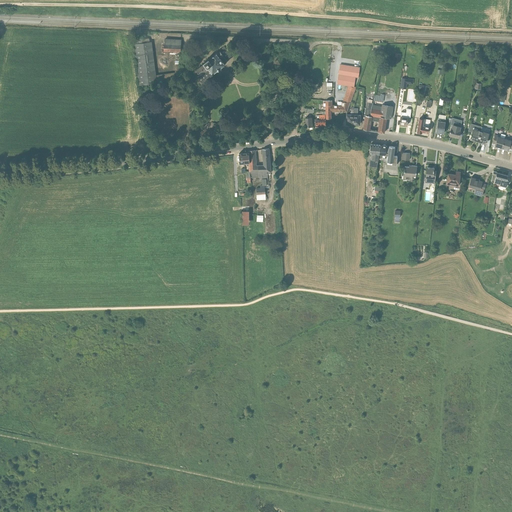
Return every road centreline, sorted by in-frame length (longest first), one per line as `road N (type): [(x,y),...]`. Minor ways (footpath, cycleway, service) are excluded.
road 1 (tertiary): [(511,166),(430,143),(347,135),(0,170)]
road 2 (track): [(0,4),(511,31)]
